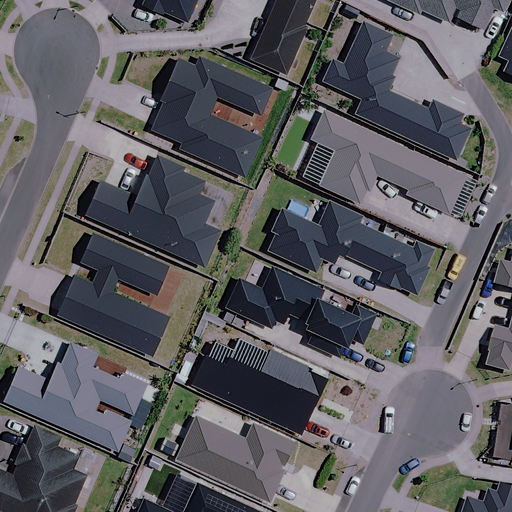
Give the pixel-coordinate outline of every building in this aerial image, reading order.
[(143,0),(142,4),(186,23),(195,0),(143,0)] [(312,7),(296,0),(276,0),(250,60),(286,75),(307,28),(303,26),(312,7)] [(503,12),(508,0),(386,0),(418,15),(420,10),(449,24),(452,16),(482,30),(493,7),(503,12)] [(355,115),(374,123),(388,92),(395,78),(391,77),(399,59),(384,52),(392,36),(363,22),(343,65),(333,61),(322,83),(362,101),(355,115)] [(511,34),(500,59),(511,65),(507,75),(511,77),(511,34)] [(195,67),(177,59),(159,101),(163,103),(151,130),(183,144),(181,149),(245,177),(261,139),(207,116),(215,97),(259,116),(271,89),(199,58),(195,67)] [(374,123),(456,161),(471,130),(460,124),(464,116),(432,101),(428,110),(388,92),(374,123)] [(392,142),(323,110),(310,139),(335,150),(319,186),(359,204),(365,190),(369,192),(374,180),(376,176),(392,142)] [(466,176),(392,142),(376,176),(407,191),(406,195),(449,214),(466,176)] [(99,182),(85,216),(203,267),(218,232),(202,225),(212,202),(197,195),(203,182),(181,173),(183,169),(156,158),(148,177),(145,176),(135,198),(99,182)] [(275,234),(268,251),(316,273),(322,259),(332,264),(337,253),(382,274),(378,281),(415,298),(429,268),(425,267),(433,249),(417,242),(413,250),(358,225),(362,217),(329,201),(318,226),(282,209),(271,232),(275,234)] [(165,265),(91,233),(78,261),(96,269),(91,282),(72,274),(55,313),(149,354),(166,316),(109,291),(115,277),(153,294),(165,265)] [(319,301),(324,291),(272,267),(261,290),(239,280),(226,308),(270,328),(274,321),(283,325),(287,315),(308,324),(319,301)] [(351,316),(319,301),(308,324),(305,332),(312,335),(308,344),(338,358),(343,348),(346,349),(350,339),(362,344),(375,315),(355,306),(351,316)] [(1,398),(114,448),(127,419),(95,404),(98,398),(130,412),(144,381),(120,371),(117,379),(88,366),(94,353),(68,342),(58,363),(54,361),(46,379),(15,365),(1,398)] [(203,354),(190,382),(299,432),(324,376),(267,350),(257,371),(224,356),(221,362),(203,354)] [(243,438),(193,415),(174,458),(267,500),(285,463),(282,462),(291,441),(250,423),(243,438)] [(58,435),(33,424),(10,474),(0,469),(0,510),(4,511),(70,511),(75,504),(71,502),(83,473),(71,468),(76,455),(54,446),(58,435)] [(175,511),(143,497),(135,511),(260,511),(195,482),(181,511),(175,511)] [(458,511),(511,511),(511,487),(500,483),(496,494),(487,490),(483,503),(464,496),(458,511)]
